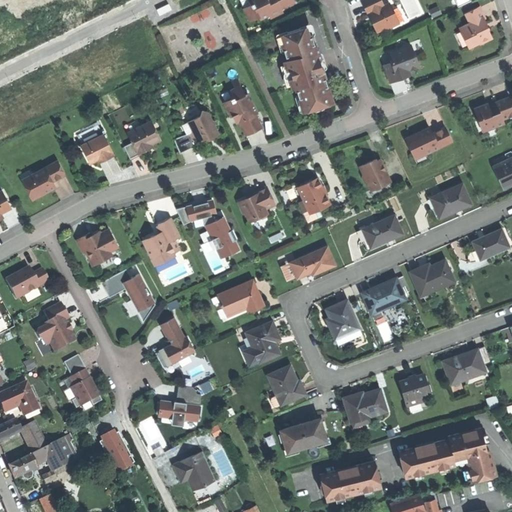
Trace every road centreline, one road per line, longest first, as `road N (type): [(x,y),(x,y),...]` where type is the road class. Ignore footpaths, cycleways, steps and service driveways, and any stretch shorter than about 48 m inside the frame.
road 1 (residential): [(511,312),(331,370),(299,299),(311,287),(511,206)]
road 2 (residential): [(374,112),(280,154),(138,191),(45,228)]
road 3 (residential): [(0,82),(148,0)]
road 4 (residential): [(511,61),(374,112)]
road 5 (residential): [(45,228),(109,350)]
